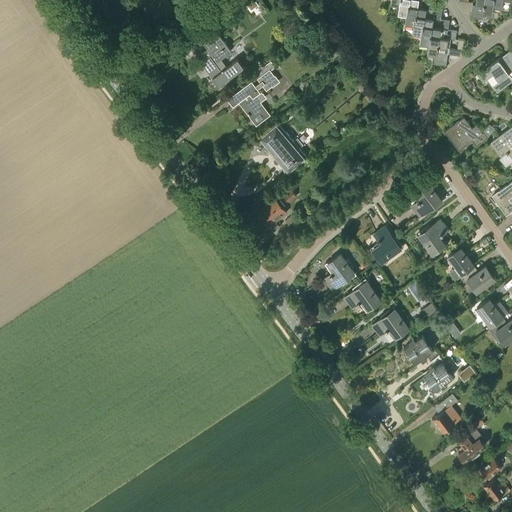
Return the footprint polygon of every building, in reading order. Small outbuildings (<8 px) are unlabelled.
[(137,0),(146,10),(150,7),(161,20),(175,9),(167,0),(137,0)] [(244,0),(251,9),(258,3),(255,0),(244,0)] [(399,0),(399,5),(398,14),(406,15),(408,5),(418,7),(418,0),(399,0)] [(494,0),(475,0),(476,0),(474,0),(473,0),(471,14),(483,17),(483,14),(492,15),(494,6),(494,0)] [(428,9),(418,7),(408,5),(406,15),(405,24),(414,25),(415,15),(433,19),(435,19),(436,16),(432,15),(433,10),(428,9)] [(422,25),(432,27),(433,19),(415,15),(414,25),(412,34),(421,35),(422,25)] [(222,83),(240,70),(243,67),(237,59),(234,62),(227,67),(221,58),(231,51),(211,23),(197,33),(209,48),(202,54),(205,60),(202,63),(213,78),(218,86),(222,83)] [(430,35),(439,37),(441,28),(432,27),(422,25),(421,35),(419,44),(428,45),(430,35)] [(427,54),(435,55),(436,55),(436,52),(448,54),(449,47),(447,47),(448,38),(439,37),(430,35),(428,45),(427,54)] [(457,49),(449,47),(448,54),(460,55),(461,50),(462,50),(464,40),(459,39),(457,49)] [(479,73),(477,74),(483,82),(494,75),(498,81),(492,85),(497,92),(511,80),(511,77),(509,74),(511,71),(511,63),(506,56),(499,61),(498,59),(491,64),(491,65),(480,74),(479,73)] [(447,59),(435,57),(434,64),(446,65),(447,59)] [(270,60),(253,72),(266,89),(278,80),(269,68),(274,65),(270,60)] [(252,80),(230,96),(236,103),(240,100),(243,104),(242,104),(252,118),(254,117),(258,122),(269,114),(259,101),(264,97),(252,80)] [(300,87),(304,93),(312,88),(307,82),(300,87)] [(307,97),(299,103),(303,108),(310,102),(307,97)] [(389,121),(377,107),(372,111),(383,125),(389,121)] [(483,132),(482,133),(476,124),(472,127),(464,117),(444,131),(459,151),(465,146),(472,141),(473,143),(474,142),(476,146),(488,137),(483,132)] [(269,146),(265,149),(267,151),(271,154),(273,156),(275,158),(276,159),(279,163),(281,166),(283,168),(285,172),(288,169),(303,157),(305,155),(306,156),(299,147),(302,144),(297,138),(294,141),(278,122),(277,122),(278,123),(276,125),(261,137),(269,146)] [(387,130),(394,139),(402,133),(395,124),(387,130)] [(511,127),(511,126),(490,142),(501,157),(506,153),(507,154),(508,153),(511,158),(511,127)] [(421,199),(412,205),(420,216),(442,200),(428,181),(415,190),(421,199)] [(492,195),(506,215),(511,211),(511,181),(511,182),(499,191),(498,190),(492,195),(493,195),(492,195)] [(287,192),(283,195),(289,202),(297,195),(289,185),(285,189),(287,192)] [(258,211),(270,226),(274,230),(280,226),(276,221),(287,212),(274,197),(268,202),(266,200),(257,208),(259,210),(258,211)] [(296,218),(293,214),(285,220),(289,224),(296,218)] [(440,218),(418,234),(432,254),(445,244),(439,236),(448,229),(440,218)] [(381,243),(372,249),(381,262),(401,248),(385,226),(374,233),(381,243)] [(461,274),(473,265),(474,264),(461,246),(448,255),(461,273),(461,274)] [(371,261),(375,259),(370,252),(366,255),(371,261)] [(334,271),(325,278),(333,288),(354,273),(340,253),(327,262),(334,271)] [(477,271),(473,265),(461,274),(461,273),(458,275),(464,282),(467,279),(477,292),(488,284),(487,282),(494,277),(485,265),(477,271)] [(366,280),(345,296),(352,307),(361,300),(368,309),(380,300),(366,280)] [(490,325),(502,317),(508,312),(502,305),(501,306),(498,302),(494,304),(489,298),(477,307),(490,325)] [(427,315),(435,312),(432,303),(423,306),(427,315)] [(395,308),(373,323),(381,335),(390,328),(396,336),(409,327),(395,308)] [(511,318),(506,323),(502,317),(490,325),(487,326),(497,341),(501,338),(505,344),(511,339),(511,318)] [(453,322),(447,326),(450,330),(456,326),(453,322)] [(404,347),(414,362),(421,357),(422,359),(427,355),(426,353),(432,349),(422,334),(416,339),(414,337),(409,340),(411,342),(404,347)] [(429,368),(431,370),(424,375),(434,390),(441,385),(442,387),(447,383),(446,381),(452,377),(442,362),(436,367),(434,365),(429,368)] [(478,376),(470,365),(459,373),(465,381),(472,376),(474,379),(478,376)] [(453,393),(439,403),(444,409),(432,418),(443,431),(459,419),(455,414),(458,412),(452,404),(458,399),(453,393)] [(466,429),(469,433),(460,441),(463,445),(461,446),(463,449),(459,452),(465,460),(485,446),(479,438),(482,436),(476,428),(485,422),(482,418),(466,429)] [(494,499),(509,488),(504,481),(500,484),(492,474),(502,467),(494,458),(480,469),(479,470),(482,475),(484,474),(487,478),(489,477),(491,480),(484,485),(494,499)]
